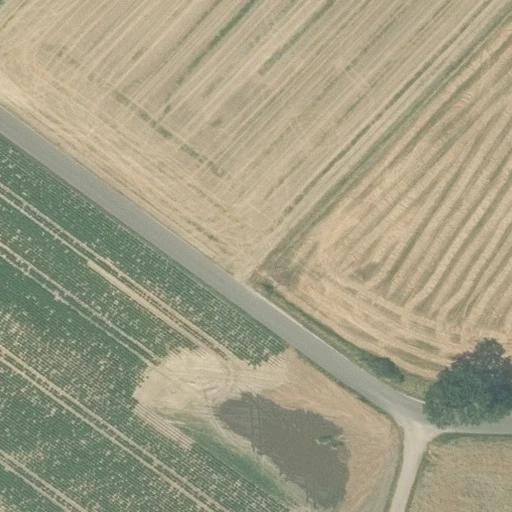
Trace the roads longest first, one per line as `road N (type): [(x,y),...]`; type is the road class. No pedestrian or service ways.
road 1 (residential): [(0,116),(421,428),(511,425)]
road 2 (track): [(236,291),(511,7)]
